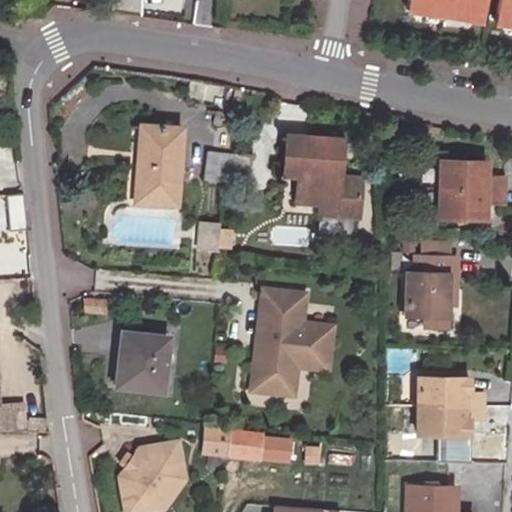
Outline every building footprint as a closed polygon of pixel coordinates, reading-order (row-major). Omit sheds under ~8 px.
[(511,0),(407,0),(406,8),(481,19),(483,0),(499,0),(496,21),(511,23),(511,0)] [(140,128),(139,148),(135,197),(170,201),(172,176),(175,131),(140,128)] [(341,140),(302,137),(284,136),(282,174),(296,175),(302,176),(302,182),(296,182),(295,201),(319,202),(335,204),(336,213),(349,214),(360,206),(361,186),(355,179),(339,178),(341,140)] [(201,180),(228,185),(231,154),(206,151),(201,180)] [(228,185),(226,208),(245,211),(250,158),(231,154),(228,185)] [(484,160),(439,159),(439,216),(482,216),(482,202),(502,203),(502,176),(483,176),(484,160)] [(319,212),(336,213),(335,204),(319,202),(319,212)] [(219,226),(201,224),(199,249),(217,250),(219,226)] [(420,255),(448,256),(448,242),(419,241),(420,255)] [(454,256),(448,256),(420,255),(414,254),(413,272),(405,272),(404,315),(423,316),(423,327),(445,328),(445,305),(446,273),(454,273),(454,256)] [(454,305),(454,273),(446,273),(445,305),(454,305)] [(303,291),(260,287),(256,332),(266,332),(265,345),(255,344),(251,389),(279,392),(281,374),(296,376),(297,364),(328,367),(332,322),(301,320),(303,291)] [(103,301),(85,300),(86,311),(103,313),(103,301)] [(161,390),(167,337),(124,332),(121,363),(118,362),(116,384),(161,390)] [(266,332),(256,332),(255,344),(265,345),(266,332)] [(296,376),(281,374),(279,392),(295,393),(296,376)] [(463,389),(463,376),(418,375),(417,432),(462,434),(463,417),(468,417),(479,418),(480,390),(469,389),(463,389)] [(24,401),(0,402),(0,428),(49,431),(47,417),(25,417),(24,401)] [(229,454),(230,434),(204,431),(203,451),(229,454)] [(246,435),(230,434),(229,454),(244,455),(246,435)] [(246,435),(244,455),(258,456),(260,436),(246,435)] [(290,439),(260,436),(258,456),(288,459),(290,439)] [(171,479),(183,478),(177,439),(139,445),(132,456),(128,464),(119,475),(125,511),(128,511),(163,507),(160,494),(171,479)] [(403,443),(389,442),(389,459),(403,459),(403,443)] [(319,446),(305,445),(305,461),(318,463),(319,446)] [(122,460),(128,464),(132,456),(127,452),(122,460)] [(163,507),(183,478),(171,479),(160,494),(163,507)] [(449,511),(450,510),(457,510),(457,485),(438,485),(438,480),(420,479),(420,484),(403,484),(402,511),(449,511)]
